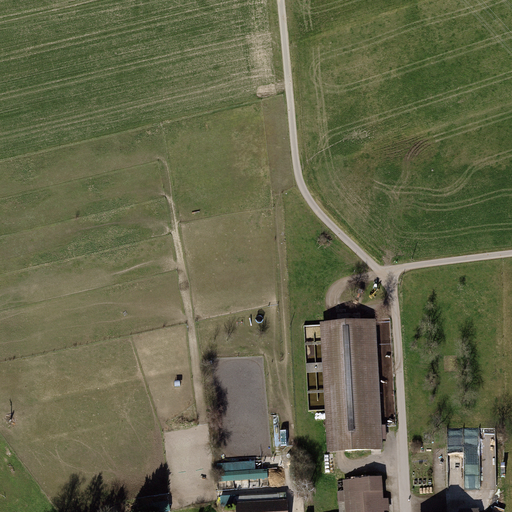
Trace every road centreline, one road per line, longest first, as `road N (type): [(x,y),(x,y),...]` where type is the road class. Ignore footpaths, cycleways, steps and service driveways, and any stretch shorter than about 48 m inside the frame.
road 1 (track): [(381,271),(299,185),(282,0)]
road 2 (track): [(381,271),(394,301),(406,511)]
road 3 (track): [(511,253),(381,271)]
